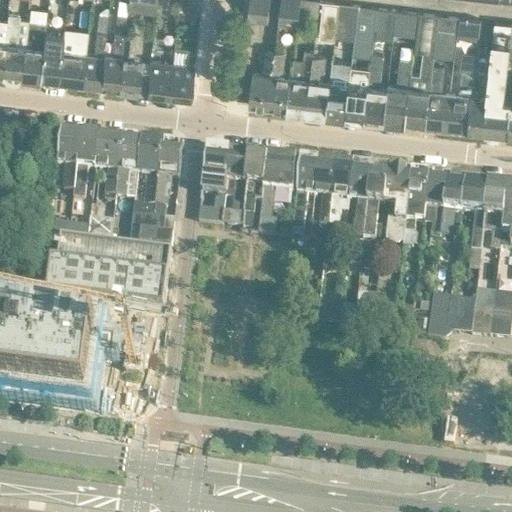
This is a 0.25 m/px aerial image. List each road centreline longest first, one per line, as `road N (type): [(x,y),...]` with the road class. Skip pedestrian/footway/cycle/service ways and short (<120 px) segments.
road 1 (tertiary): [(500,511),(0,446)]
road 2 (residential): [(511,157),(200,120)]
road 3 (residential): [(169,374),(200,120)]
road 4 (tertiary): [(0,477),(252,511)]
road 5 (residential): [(200,120),(0,96)]
road 6 (residential): [(200,120),(218,0)]
